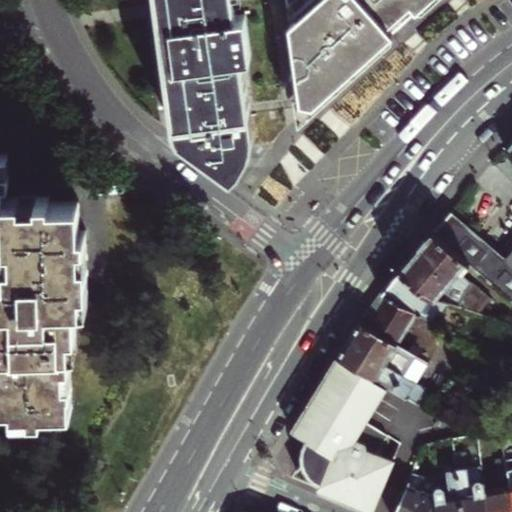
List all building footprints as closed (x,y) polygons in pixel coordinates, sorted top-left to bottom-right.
[(176,124),(183,123),(250,114),(249,111),(242,58),(251,57),(244,13),(234,15),(232,0),(157,0),(173,100),(176,124)] [(286,0),(302,102),(303,111),(381,41),(424,2),(426,0),(286,0)] [(183,123),(176,124),(176,136),(231,178),(239,170),(248,157),(252,141),(252,131),(250,114),(183,123)] [(0,213),(3,214),(4,245),(10,245),(11,260),(5,260),(6,276),(0,276),(0,403),(12,404),(12,410),(12,416),(29,416),(42,415),(42,409),(73,408),(72,379),(71,362),(70,350),(77,349),(77,332),(75,305),(89,304),(86,230),(80,229),(79,201),(50,201),(49,195),(3,196),(3,183),(9,182),(8,153),(0,153),(0,213)] [(511,252),(505,261),(448,214),(434,230),(462,255),(467,258),(511,296),(511,252)] [(419,248),(400,269),(423,289),(455,302),(459,303),(464,293),(464,291),(443,277),(456,262),(462,255),(434,230),(419,248)] [(460,266),(467,258),(462,255),(456,262),(460,266)] [(457,270),(460,266),(456,262),(443,277),(464,291),(464,293),(488,304),(492,299),(456,281),(461,275),(457,270)] [(419,309),(433,316),(442,305),(448,310),(455,302),(423,289),(400,269),(392,279),(383,290),(419,309)] [(338,357),(385,384),(421,404),(425,398),(423,392),(419,390),(423,386),(413,379),(425,360),(396,339),(419,309),(383,290),(360,321),(338,357)] [(488,304),(464,293),(459,303),(482,311),(488,304)] [(511,352),(503,354),(505,365),(511,364),(511,352)] [(317,483),(315,487),(370,510),(390,457),(373,451),(377,442),(386,427),(367,414),(385,384),(338,357),(291,429),(304,437),(302,440),(300,444),(299,451),(299,457),(299,460),(299,464),(302,469),(303,472),(310,478),(317,483)] [(456,455),(461,511),(487,511),(485,488),(485,480),(468,482),(467,468),(465,452),(456,452),(456,455)] [(432,473),(435,511),(461,511),(456,455),(445,456),(447,483),(440,484),(439,472),(432,473)] [(483,467),(467,468),(468,482),(485,480),(483,467)] [(410,468),(393,511),(414,511),(416,507),(414,506),(421,488),(419,487),(420,472),(410,468)] [(416,507),(414,511),(435,511),(432,473),(432,471),(420,472),(419,487),(421,488),(414,506),(416,507)] [(485,488),(487,511),(511,511),(511,494),(511,486),(485,488)]
